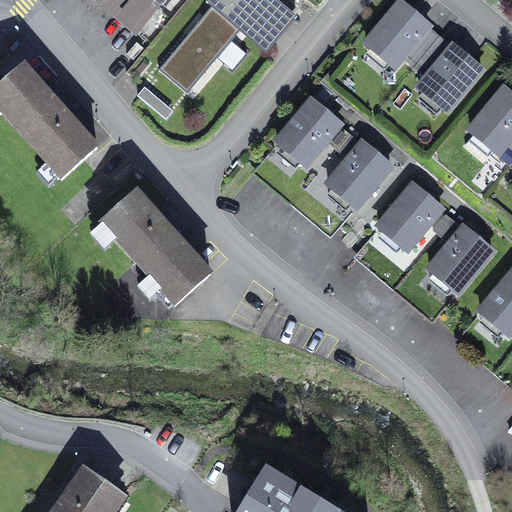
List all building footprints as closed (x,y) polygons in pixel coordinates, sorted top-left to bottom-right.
[(107,0),(141,29),(165,0),(107,0)] [(266,45),(292,14),(274,0),(211,0),(216,4),(168,62),(192,83),(241,24),(266,45)] [(430,27),(402,4),(367,46),(395,69),(403,59),(428,29),(430,27)] [(403,59),(416,70),(441,40),(428,29),(403,59)] [(453,51),(441,40),(416,70),(428,80),(453,51)] [(428,80),(420,91),(448,113),(482,71),(455,49),(453,51),(428,80)] [(24,68),(0,89),(0,112),(63,182),(98,150),(24,68)] [(511,96),(505,90),(471,133),(475,136),(466,147),(485,163),(494,152),(498,156),(507,146),(511,139),(511,96)] [(162,103),(148,92),(142,100),(155,111),(162,103)] [(312,103),(278,145),(306,167),(340,126),(312,103)] [(346,132),(332,148),(344,157),(357,141),(346,132)] [(363,146),(329,187),(356,209),(391,168),(363,146)] [(414,187),(380,229),(407,252),(442,211),(414,187)] [(138,195),(103,227),(176,308),(211,277),(138,195)] [(447,216),(434,232),(451,246),(464,231),(447,216)] [(451,246),(430,271),(458,295),(493,253),(465,230),(464,231),(451,246)] [(511,276),(481,314),(509,337),(511,333),(511,276)] [(114,511),(124,498),(86,472),(57,511),(114,511)] [(311,500),(268,474),(244,511),(330,511),(328,510),(329,508),(313,498),(311,500)]
